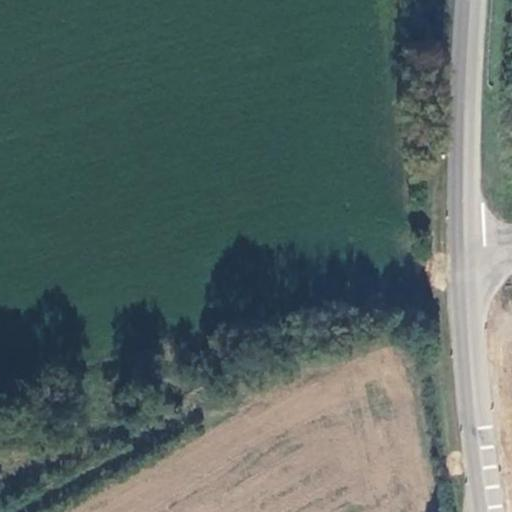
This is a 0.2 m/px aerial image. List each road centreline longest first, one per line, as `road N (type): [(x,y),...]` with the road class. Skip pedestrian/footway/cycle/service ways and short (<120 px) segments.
road 1 (primary): [(491,511),(464,247)]
road 2 (primary): [(464,247),(471,0)]
